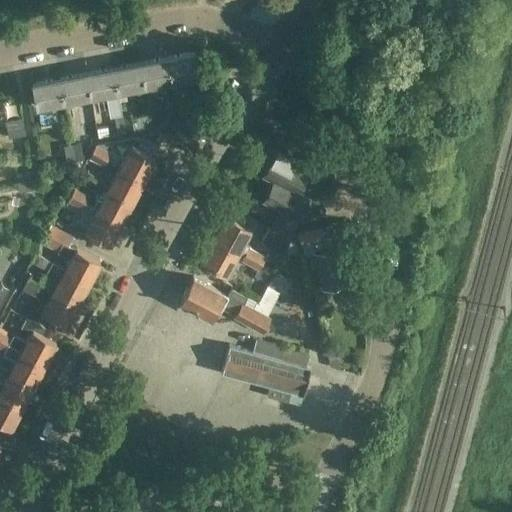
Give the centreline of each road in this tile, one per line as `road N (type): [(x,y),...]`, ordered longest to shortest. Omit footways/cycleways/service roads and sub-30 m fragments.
road 1 (tertiary): [(16,511),(281,42)]
road 2 (residential): [(318,495),(374,375),(383,304),(363,211),(312,75),(281,42)]
road 3 (residential): [(0,53),(191,18),(281,42)]
road 4 (residential): [(141,511),(244,473),(318,495)]
